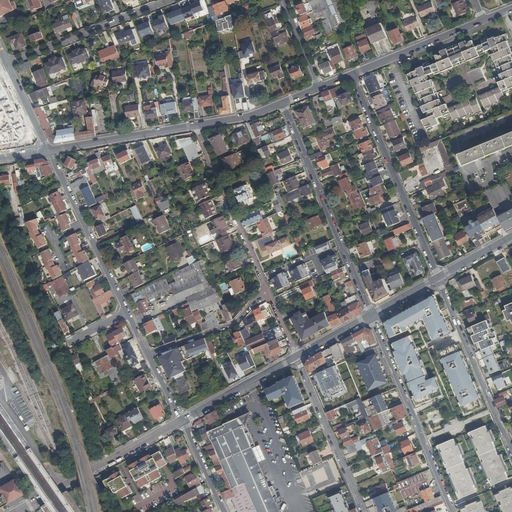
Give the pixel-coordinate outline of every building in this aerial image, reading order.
[(17,7),(13,0),(10,1),(9,0),(0,0),(0,13),(1,14),(17,7)] [(27,0),(32,10),(42,6),(40,0),(27,0)] [(201,0),(200,0),(185,6),(189,16),(205,9),(203,5),(201,0)] [(340,24),(346,22),(346,21),(344,15),(343,15),(340,9),(338,9),(334,0),(323,0),(335,27),(335,26),(337,30),(341,28),(340,24)] [(373,18),(379,16),(372,0),(365,0),(373,18)] [(468,13),(463,0),(453,4),(459,17),(468,13)] [(214,8),(209,10),(211,17),(228,11),(225,1),(213,6),(214,8)] [(421,17),(435,11),(432,2),(418,8),(421,17)] [(308,12),(304,3),(298,6),(301,15),(308,12)] [(181,9),(167,15),(172,25),(186,20),(181,9)] [(271,32),(278,29),(277,28),(273,18),(269,9),(263,12),(271,32)] [(231,29),(235,29),(232,15),(219,20),(218,20),(219,31),(224,31),(224,30),(223,25),(225,25),(225,23),(229,22),(230,28),(231,29)] [(306,15),(299,18),(303,28),(310,25),(306,15)] [(165,17),(154,22),(158,32),(169,28),(165,17)] [(416,26),(420,24),(417,17),(413,19),(413,18),(404,22),(407,31),(417,27),(416,26)] [(54,25),(52,26),(55,33),(57,32),(72,27),(69,19),(61,22),(60,19),(57,20),(58,23),(54,25)] [(332,31),(327,19),(322,21),(327,33),(332,31)] [(150,22),(138,27),(142,37),(154,32),(150,22)] [(372,42),(387,36),(384,30),(382,24),(367,30),(372,42)] [(312,26),(304,30),(307,37),(316,33),(316,32),(314,32),(312,26)] [(403,41),(398,28),(389,32),(395,44),(403,41)] [(132,46),(141,43),(135,29),(121,35),(120,34),(117,35),(120,45),(130,41),(132,46)] [(279,31),(272,34),(277,46),(289,41),(286,32),(280,34),(279,31)] [(32,36),(31,36),(33,42),(44,37),(42,33),(40,33),(32,36)] [(503,93),(507,91),(510,90),(509,88),(511,86),(511,57),(511,54),(511,53),(511,50),(507,39),(509,38),(507,33),(496,38),(496,36),(487,39),(486,37),(485,38),(481,39),(483,44),(475,47),(473,40),(471,41),(470,41),(470,42),(469,42),(469,43),(468,44),(469,46),(466,47),(465,44),(464,43),(463,43),(458,45),(457,45),(456,46),(456,47),(456,48),(462,62),(487,53),(486,51),(490,49),(492,48),(494,50),(495,50),(496,53),(492,55),(494,61),(497,60),(500,66),(497,67),(502,80),(499,82),(500,84),(497,86),(498,89),(496,89),(495,88),(492,90),(491,91),(490,92),(489,89),(483,91),(484,94),(483,95),(481,94),(480,94),(485,107),(506,99),(503,93)] [(27,46),(23,34),(9,39),(12,45),(15,43),(17,50),(27,46)] [(368,39),(359,43),(362,52),(371,48),(368,39)] [(460,63),(462,62),(456,48),(456,47),(456,46),(457,45),(458,45),(463,43),(464,43),(465,44),(466,47),(469,46),(468,44),(466,40),(440,50),(442,54),(443,56),(445,55),(446,53),(448,52),(454,66),(460,63)] [(357,56),(352,45),(344,49),(348,60),(357,56)] [(112,59),(113,62),(121,59),(117,49),(116,46),(102,52),(102,53),(100,54),(103,62),(112,59)] [(73,53),(69,54),(73,64),(90,58),(86,48),(81,49),(80,48),(73,51),(73,53)] [(339,48),(329,52),(333,61),(334,64),(344,60),(339,48)] [(168,68),(174,67),(172,51),(167,52),(167,54),(157,55),(159,67),(168,66),(168,68)] [(454,66),(448,52),(446,53),(445,55),(443,56),(442,54),(440,55),(439,54),(438,54),(435,55),(438,62),(431,65),(429,60),(424,62),(425,65),(417,68),(417,70),(406,74),(408,79),(411,78),(417,92),(419,91),(421,98),(419,99),(425,112),(428,110),(429,112),(428,113),(428,114),(428,115),(428,117),(423,119),(427,130),(432,128),(431,126),(440,122),(438,117),(444,114),(445,117),(451,114),(454,120),(475,112),(475,114),(482,111),(476,96),(473,97),(474,100),(472,101),(471,100),(470,100),(469,98),(467,99),(467,101),(466,102),(464,98),(459,101),(460,104),(458,105),(457,104),(454,105),(454,106),(454,107),(453,107),(451,104),(448,105),(447,103),(443,105),(442,102),(437,91),(435,92),(432,86),(435,85),(432,79),(428,80),(427,79),(429,77),(427,74),(434,72),(435,74),(454,66)] [(50,62),(46,64),(50,74),(67,67),(63,57),(58,59),(57,57),(50,60),(50,62)] [(30,61),(21,64),(23,69),(32,66),(30,61)] [(329,62),(321,65),(324,73),(333,70),(332,69),(329,62)] [(149,64),(137,66),(139,78),(151,76),(149,64)] [(303,75),(299,66),(290,69),(294,79),(303,75)] [(275,67),(270,69),(273,78),(279,76),(280,79),(285,77),(283,74),(284,74),(281,67),(276,69),(276,68),(275,67)] [(45,77),(47,76),(45,71),(35,74),(39,84),(40,88),(48,85),(45,77)] [(126,71),(113,73),(114,84),(121,83),(121,81),(127,81),(126,71)] [(264,71),(246,77),(249,85),(266,79),(265,76),(267,76),(266,73),(264,73),(264,71)] [(93,80),(92,86),(98,88),(99,84),(107,87),(109,80),(106,79),(106,77),(101,75),(100,76),(97,75),(95,81),(93,80)] [(368,86),(372,94),(381,90),(379,85),(376,77),(365,81),(367,87),(368,86)] [(244,83),(233,85),(235,99),(246,97),(244,83)] [(339,96),(336,87),(329,90),(333,99),(339,96)] [(51,99),(47,88),(31,94),(34,102),(47,97),(49,104),(56,102),(55,98),(51,99)] [(11,99),(7,90),(0,93),(0,98),(5,108),(15,104),(12,98),(11,99)] [(200,97),(201,107),(213,105),(215,105),(213,95),(213,90),(209,91),(210,95),(200,97)] [(334,108),(337,107),(333,99),(329,90),(322,93),(329,107),(333,106),(334,108)] [(349,92),(339,96),(343,105),(353,101),(349,92)] [(374,101),(377,109),(386,106),(381,94),(371,98),(373,102),(374,101)] [(220,108),(221,115),(232,113),(231,104),(230,95),(223,96),(224,107),(220,108)] [(161,97),(159,98),(160,102),(162,115),(177,113),(175,102),(173,102),(163,104),(163,101),(162,99),(161,99),(161,97)] [(194,112),(195,119),(200,118),(196,97),(192,98),(193,101),(183,103),(184,111),(195,109),(195,112),(194,112)] [(87,113),(85,101),(73,103),(75,115),(87,113)] [(146,118),(162,115),(160,102),(156,103),(157,108),(157,110),(152,111),(152,108),(151,106),(144,107),(146,118)] [(352,104),(357,116),(363,114),(358,102),(352,104)] [(133,117),(141,116),(139,105),(125,107),(127,117),(133,116),(133,117)] [(308,107),(297,111),(299,116),(300,116),(304,126),(315,122),(308,107)] [(389,107),(378,112),(382,122),(393,117),(389,107)] [(44,115),(40,108),(35,109),(45,131),(44,131),(48,139),(55,143),(57,137),(53,135),(54,133),(51,128),(50,128),(44,115)] [(331,119),(334,126),(343,122),(340,115),(331,119)] [(89,131),(75,134),(76,140),(96,136),(92,117),(87,118),(89,131)] [(351,122),(354,131),(364,127),(360,118),(351,122)] [(384,124),(391,140),(401,135),(394,120),(384,124)] [(252,125),(251,122),(246,123),(253,140),(257,138),(257,137),(265,133),(260,122),(252,125)] [(15,124),(1,128),(4,138),(7,140),(10,139),(11,136),(13,136),(14,137),(18,136),(18,133),(15,124)] [(367,135),(364,127),(354,131),(358,139),(367,135)] [(286,137),(282,128),(272,132),(274,135),(272,136),(273,138),(274,138),(276,141),(286,137)] [(74,129),(57,132),(58,133),(57,137),(55,143),(56,143),(76,140),(75,134),(74,129)] [(246,130),(234,135),(239,146),(251,141),(246,130)] [(333,130),(316,137),(322,150),(330,147),(326,138),(335,134),(333,130)] [(20,132),(18,133),(18,136),(20,143),(30,141),(32,138),(31,131),(24,132),(24,131),(19,131),(20,132)] [(511,132),(460,154),(464,165),(511,144),(511,132)] [(228,151),(221,135),(210,139),(218,156),(228,151)] [(191,138),(180,139),(189,158),(198,154),(191,138)] [(403,138),(393,141),(397,150),(406,146),(403,138)] [(428,188),(434,186),(433,183),(438,181),(441,180),(456,173),(448,151),(442,138),(418,148),(421,154),(427,151),(432,149),(439,146),(442,154),(447,166),(446,167),(448,172),(440,176),(439,174),(425,180),(428,188)] [(363,150),(364,152),(373,149),(369,141),(360,144),(363,150)] [(167,143),(155,149),(160,158),(172,152),(167,143)] [(273,155),(269,145),(260,149),(257,150),(260,156),(261,160),(273,155)] [(132,159),(136,157),(132,150),(130,146),(127,147),(128,151),(132,159)] [(144,146),(135,149),(141,161),(143,164),(152,161),(144,146)] [(135,149),(132,150),(136,157),(138,162),(141,161),(135,149)] [(376,157),(373,149),(364,152),(365,156),(367,161),(376,157)] [(128,151),(117,156),(122,164),(132,159),(128,151)] [(289,151),(279,154),(281,159),(283,164),(293,160),(289,151)] [(241,163),(237,153),(235,154),(230,156),(222,159),(226,170),(241,163)] [(332,159),(330,153),(325,155),(326,157),(317,160),(321,170),(329,166),(327,161),(332,159)] [(410,153),(400,157),(404,166),(413,162),(410,153)] [(110,154),(103,157),(107,165),(114,162),(110,154)] [(69,156),(64,165),(71,169),(73,167),(75,168),(77,164),(75,163),(76,160),(69,156)] [(99,158),(87,163),(89,167),(93,173),(98,171),(96,167),(102,164),(99,158)] [(45,177),(54,173),(52,170),(48,162),(44,160),(43,159),(35,160),(36,164),(36,167),(42,166),(45,175),(45,177)] [(378,168),(375,161),(366,164),(365,165),(368,172),(364,173),(368,181),(371,179),(374,187),(381,184),(384,182),(381,175),(380,175),(377,168),(378,168)] [(196,175),(190,162),(181,165),(178,167),(183,176),(184,176),(186,181),(191,179),(190,178),(196,175)] [(424,176),(429,173),(424,162),(411,168),(413,172),(421,169),(424,176)] [(333,172),(335,177),(340,175),(341,174),(337,163),(330,166),(331,168),(322,172),(323,176),(333,172)] [(36,164),(28,165),(28,166),(25,167),(26,171),(29,170),(29,174),(30,174),(34,173),(35,179),(38,177),(36,167),(36,164)] [(38,178),(45,175),(42,166),(36,167),(38,177),(38,178)] [(88,173),(94,184),(98,182),(93,173),(89,167),(81,171),(83,175),(88,173)] [(283,172),(281,168),(272,172),(267,174),(268,175),(272,186),(280,182),(279,179),(277,178),(276,175),(283,172)] [(340,175),(342,180),(349,177),(347,172),(341,174),(340,175)] [(0,185),(11,184),(9,175),(0,176),(0,185)] [(273,198),(274,201),(278,199),(277,197),(272,186),(268,175),(261,178),(264,184),(268,183),(270,188),(269,189),(270,193),(272,198),(273,198)] [(284,181),(289,193),(300,188),(301,188),(298,182),(297,182),(294,176),(284,181)] [(355,209),(366,205),(364,198),(361,192),(360,191),(358,192),(355,186),(353,186),(349,177),(342,180),(339,181),(343,190),(347,189),(350,198),(353,197),(355,203),(353,203),(355,209)] [(86,178),(71,185),(75,193),(83,190),(88,187),(90,186),(86,178)] [(158,198),(150,180),(147,181),(161,211),(171,206),(168,199),(162,203),(160,197),(158,198)] [(441,187),(438,181),(433,183),(434,186),(428,188),(428,189),(432,198),(443,192),(441,187)] [(505,181),(500,184),(510,201),(511,199),(511,191),(508,184),(506,181),(505,181)] [(142,182),(128,188),(133,198),(137,196),(139,200),(145,197),(143,193),(147,191),(142,182)] [(206,183),(192,189),(197,199),(201,197),(202,199),(210,195),(207,189),(208,188),(206,183)] [(245,185),(234,189),(240,203),(251,198),(249,195),(252,194),(248,184),(245,185)] [(384,193),(381,184),(374,187),(370,188),(374,197),(371,198),(373,203),(375,202),(381,199),(379,195),(384,193)] [(22,207),(31,202),(30,199),(26,201),(24,188),(22,188),(21,185),(18,186),(18,188),(22,207)] [(289,193),(285,194),(288,201),(293,199),(296,198),(301,196),(300,194),(302,193),(304,196),(307,195),(309,194),(312,193),(309,185),(301,188),(300,188),(289,193)] [(96,204),(88,187),(83,190),(84,192),(83,192),(84,194),(84,195),(90,207),(96,204)] [(499,205),(490,188),(488,189),(484,191),(486,195),(493,208),(499,205)] [(61,197),(58,191),(50,195),(54,205),(63,201),(66,199),(64,195),(61,197)] [(217,213),(211,200),(200,205),(206,218),(217,213)] [(54,205),(60,216),(66,213),(68,212),(63,201),(54,205)] [(421,213),(423,218),(425,217),(435,213),(438,212),(434,203),(422,208),(424,212),(421,213)] [(393,204),(381,209),(383,213),(383,214),(388,226),(400,221),(398,217),(399,216),(397,212),(397,213),(395,208),(395,209),(393,204)] [(93,209),(100,223),(103,221),(107,219),(101,205),(93,209)] [(136,215),(139,221),(144,219),(136,205),(133,207),(137,215),(136,215)] [(478,217),(479,218),(482,216),(491,211),(491,212),(494,210),(493,208),(490,210),(489,210),(481,214),(482,215),(478,217)] [(504,227),(505,229),(511,225),(511,208),(498,217),(502,225),(504,227)] [(486,232),(487,233),(491,231),(498,228),(498,227),(502,225),(498,217),(494,210),(491,212),(491,211),(482,216),(479,218),(479,219),(486,232)] [(260,211),(241,220),(244,228),(256,223),(263,220),(260,211)] [(71,223),(66,213),(60,216),(58,217),(57,217),(62,227),(61,228),(63,232),(71,228),(69,224),(71,223)] [(432,235),(435,241),(439,239),(443,237),(445,236),(440,225),(435,213),(425,217),(426,221),(428,223),(427,224),(429,229),(431,235),(432,235)] [(164,215),(154,220),(161,234),(171,229),(164,215)] [(226,222),(223,216),(213,221),(215,225),(210,227),(213,234),(217,232),(220,239),(229,235),(227,231),(229,229),(226,223),(225,224),(224,222),(226,222)] [(319,216),(309,220),(313,228),(322,224),(319,216)] [(25,222),(25,225),(28,224),(31,230),(30,231),(33,238),(34,238),(38,247),(47,244),(43,234),(41,235),(38,228),(39,227),(37,223),(40,222),(39,218),(25,222)] [(259,227),(263,236),(273,232),(274,232),(268,218),(263,220),(256,223),(259,228),(259,227)] [(471,224),(466,227),(473,240),(477,237),(478,239),(478,240),(483,237),(483,236),(482,235),(486,232),(479,219),(474,222),(473,220),(473,219),(472,219),(471,219),(470,220),(469,221),(470,222),(471,224)] [(109,233),(103,221),(100,223),(96,225),(102,236),(109,233)] [(373,231),(369,221),(360,225),(364,235),(373,231)] [(396,234),(411,228),(409,223),(405,225),(387,232),(384,234),(385,236),(395,232),(396,234)] [(463,230),(454,235),(458,245),(469,239),(463,230)] [(276,241),(273,232),(263,236),(255,240),(262,257),(272,253),(273,253),(282,249),(282,248),(292,244),(288,236),(276,241)] [(71,249),(80,245),(79,244),(81,243),(76,233),(67,238),(72,248),(71,248),(71,249)] [(234,247),(229,235),(220,239),(217,240),(222,252),(234,247)] [(135,249),(128,236),(122,238),(123,240),(117,243),(122,253),(128,250),(129,252),(135,249)] [(401,247),(397,237),(390,240),(389,239),(387,239),(388,241),(387,241),(390,251),(401,247)] [(451,254),(443,237),(439,239),(435,241),(433,241),(441,259),(451,254)] [(369,247),(366,241),(356,245),(356,246),(357,246),(362,258),(372,254),(369,247)] [(178,242),(167,247),(171,254),(172,254),(175,260),(185,255),(178,242)] [(329,242),(315,248),(318,254),(332,249),(329,242)] [(76,255),(81,265),(82,265),(90,260),(85,251),(83,252),(80,245),(71,249),(74,256),(76,255)] [(187,258),(190,265),(194,263),(197,261),(191,248),(187,250),(190,256),(187,258)] [(52,260),(54,258),(49,249),(40,252),(45,262),(43,263),(44,264),(52,260)] [(415,251),(402,257),(405,264),(412,261),(414,267),(413,267),(414,270),(416,269),(417,274),(424,271),(415,251)] [(376,258),(378,262),(383,260),(388,258),(389,257),(387,253),(376,258)] [(335,255),(322,260),(328,273),(332,271),(340,268),(335,255)] [(239,256),(228,261),(233,271),(242,267),(239,260),(240,260),(239,256)] [(125,263),(131,275),(139,271),(141,270),(135,258),(125,263)] [(204,259),(194,263),(205,288),(216,283),(207,265),(205,259),(204,259)] [(48,270),(53,280),(54,280),(61,276),(57,265),(55,266),(52,260),(44,264),(47,270),(48,270)] [(89,262),(78,268),(84,281),(96,275),(89,262)] [(194,263),(190,265),(168,276),(174,290),(179,300),(187,297),(205,288),(194,263)] [(305,263),(294,268),(300,280),(311,275),(305,263)] [(340,268),(332,271),(334,276),(336,280),(341,278),(340,277),(345,275),(342,267),(340,268)] [(376,300),(390,293),(380,271),(375,273),(375,272),(371,273),(369,268),(363,270),(370,286),(371,289),(369,289),(373,300),(376,300)] [(72,270),(62,275),(63,276),(64,279),(74,274),(72,270)] [(133,280),(136,287),(145,283),(139,271),(131,275),(129,275),(132,281),(133,280)] [(285,272),(275,276),(281,289),(291,285),(285,272)] [(400,272),(388,277),(392,287),(404,282),(400,272)] [(501,274),(492,279),(497,288),(502,285),(506,283),(501,274)] [(464,290),(476,285),(474,282),(471,275),(460,280),(464,290)] [(59,297),(71,291),(64,279),(63,276),(52,282),(59,297)] [(152,301),(174,290),(168,276),(145,288),(149,295),(152,301)] [(230,282),(236,294),(245,290),(242,282),(243,282),(241,277),(230,282)] [(87,283),(94,299),(105,293),(101,283),(93,287),(92,286),(96,284),(94,280),(87,283)] [(310,284),(313,282),(312,280),(303,284),(299,286),(301,290),(302,289),(306,299),(314,296),(315,296),(310,284)] [(344,289),(341,290),(349,306),(354,316),(361,312),(362,307),(351,280),(342,284),(344,289)] [(478,280),(474,282),(476,285),(479,293),(483,291),(478,280)] [(203,315),(206,321),(207,321),(209,324),(211,324),(212,327),(219,324),(214,311),(220,308),(217,302),(219,300),(218,297),(220,296),(221,295),(216,283),(205,288),(187,297),(189,301),(194,311),(200,309),(203,307),(206,314),(203,315)] [(149,295),(145,288),(133,294),(142,313),(151,309),(147,300),(149,299),(147,296),(149,295)] [(93,300),(102,318),(105,316),(100,305),(114,297),(111,290),(105,293),(94,299),(93,300)] [(406,331),(408,330),(406,326),(413,323),(419,319),(424,317),(426,322),(442,315),(441,311),(440,309),(434,294),(426,299),(426,300),(417,306),(416,305),(412,307),(406,310),(402,313),(393,319),(392,318),(385,322),(390,335),(391,337),(395,336),(406,331)] [(222,310),(227,321),(232,320),(229,312),(225,303),(221,295),(220,296),(224,304),(223,304),(225,309),(222,310)] [(330,310),(336,307),(330,295),(325,297),(330,308),(329,308),(330,310)] [(470,297),(460,301),(462,307),(472,303),(470,297)] [(196,322),(199,321),(194,311),(189,301),(174,308),(176,312),(185,309),(191,323),(196,321),(196,322)] [(227,302),(225,303),(229,312),(233,311),(231,307),(229,307),(227,302)] [(511,302),(505,305),(507,309),(503,310),(508,320),(511,319),(511,321),(511,302)] [(73,304),(63,310),(69,322),(80,317),(73,304)] [(265,318),(259,305),(253,308),(258,320),(265,318)] [(349,306),(339,311),(344,321),(354,316),(349,306)] [(477,315),(473,306),(465,310),(470,322),(475,320),(474,316),(477,315)] [(200,309),(194,311),(199,321),(203,330),(212,327),(211,324),(209,324),(207,321),(206,321),(204,322),(202,318),(204,317),(200,309)] [(338,310),(327,315),(330,322),(330,324),(332,327),(332,328),(344,321),(339,311),(338,310)] [(325,325),(330,322),(327,315),(325,311),(313,318),(314,318),(310,320),(306,312),(302,314),(300,311),(296,314),(296,315),(292,318),(295,323),(296,323),(298,325),(297,326),(300,332),(298,333),(299,337),(300,337),(300,338),(301,338),(302,338),(303,338),(307,336),(307,337),(308,336),(314,333),(313,332),(318,329),(319,330),(325,327),(326,326),(325,325)] [(163,316),(162,313),(145,322),(149,331),(162,325),(158,318),(163,316)] [(442,315),(426,322),(434,339),(450,333),(448,328),(449,328),(446,321),(445,322),(442,315)] [(255,318),(245,322),(247,329),(258,324),(255,318)] [(485,320),(468,327),(478,351),(499,342),(494,330),(492,331),(487,319),(485,320)] [(70,331),(64,320),(60,322),(66,333),(70,331)] [(371,345),(377,342),(372,329),(365,327),(352,334),(355,340),(361,337),(368,338),(371,345)] [(114,332),(118,341),(126,336),(122,328),(114,332)] [(245,328),(241,330),(246,342),(250,340),(245,328)] [(241,345),(246,342),(241,330),(235,333),(237,336),(235,337),(236,342),(239,341),(241,345)] [(114,332),(110,334),(110,335),(107,337),(112,347),(107,350),(109,354),(111,358),(120,353),(119,351),(122,349),(118,341),(114,332)] [(267,344),(263,333),(250,340),(246,342),(250,352),(255,350),(267,344)] [(351,342),(355,340),(352,334),(340,341),(345,353),(354,349),(351,342)] [(163,339),(166,344),(176,340),(174,335),(163,339)] [(408,336),(393,342),(396,350),(394,351),(404,375),(406,374),(410,382),(412,386),(416,398),(414,399),(417,405),(426,402),(426,401),(434,397),(434,398),(443,395),(436,377),(427,380),(420,362),(421,362),(415,349),(414,349),(408,336)] [(208,344),(206,337),(164,353),(165,354),(160,357),(170,375),(172,374),(173,377),(175,376),(183,372),(187,370),(183,362),(188,359),(188,358),(195,354),(196,356),(206,351),(210,349),(208,344)] [(278,339),(268,343),(273,354),(275,361),(279,358),(277,353),(283,350),(278,339)] [(359,340),(356,341),(357,344),(361,351),(364,350),(359,340)] [(498,359),(504,372),(511,369),(502,346),(500,341),(499,342),(478,351),(475,352),(483,371),(487,369),(485,364),(498,359)] [(338,359),(344,356),(338,342),(322,351),(327,361),(329,367),(340,362),(338,359)] [(268,356),(273,354),(268,343),(267,344),(255,350),(256,353),(265,349),(268,356)] [(455,344),(440,350),(444,358),(442,358),(449,375),(451,374),(457,388),(455,389),(462,406),(464,405),(467,412),(481,406),(481,405),(478,399),(480,398),(473,381),(471,382),(465,368),(466,368),(460,351),(458,351),(455,344)] [(324,363),(327,361),(322,351),(307,359),(306,364),(309,372),(319,367),(319,365),(324,363)] [(72,356),(76,368),(83,365),(77,354),(72,356)] [(111,358),(109,354),(95,362),(103,378),(110,374),(113,380),(118,378),(119,380),(114,383),(116,386),(124,382),(111,358)] [(388,382),(376,354),(357,362),(369,390),(388,382)] [(133,369),(136,373),(148,366),(146,361),(140,364),(137,359),(130,363),(133,369)] [(227,364),(229,366),(225,368),(231,379),(240,375),(233,361),(227,364)] [(255,370),(258,369),(254,362),(246,365),(248,370),(252,368),(253,369),(255,370)] [(345,373),(341,363),(331,367),(335,376),(337,376),(338,377),(344,375),(343,373),(345,373)] [(192,388),(183,372),(175,376),(178,383),(177,383),(182,393),(192,388)] [(305,400),(294,374),(276,382),(277,384),(273,386),(272,385),(264,389),(266,392),(260,395),(262,400),(268,397),(269,400),(272,399),(272,398),(276,396),(276,397),(283,394),(289,407),(305,400)] [(145,375),(135,380),(141,392),(151,387),(145,375)] [(347,378),(337,382),(341,391),(350,387),(349,384),(350,384),(347,378)] [(352,386),(357,398),(361,397),(356,384),(352,386)] [(112,389),(99,395),(100,398),(113,391),(112,389)] [(389,409),(382,393),(363,400),(369,415),(370,417),(378,414),(389,409)] [(503,395),(495,399),(498,406),(506,402),(503,395)] [(358,403),(364,417),(369,415),(363,400),(361,397),(357,398),(350,401),(352,405),(358,403)] [(328,404),(330,410),(335,408),(339,406),(336,400),(328,404)] [(382,425),(378,414),(370,417),(375,430),(393,422),(403,418),(408,416),(403,403),(392,408),(394,411),(391,412),(392,416),(395,414),(397,418),(382,425)] [(166,414),(160,405),(151,410),(156,419),(166,414)] [(305,406),(291,412),(294,420),(300,417),(302,421),(310,417),(305,406)] [(133,420),(135,424),(145,419),(138,407),(134,410),(129,412),(126,414),(126,415),(129,420),(132,418),(133,420)] [(338,415),(335,408),(330,410),(326,411),(329,419),(338,415)] [(217,415),(218,414),(216,410),(206,416),(210,424),(215,421),(219,419),(217,415)] [(241,415),(228,421),(230,424),(241,451),(220,461),(221,464),(231,487),(243,482),(256,511),(280,511),(274,498),(274,497),(277,495),(273,484),(269,486),(251,445),(255,444),(252,438),(247,427),(245,422),(250,412),(242,416),(241,415)] [(127,431),(133,428),(130,422),(129,420),(126,415),(117,420),(122,431),(126,429),(127,431)] [(405,421),(403,418),(393,422),(398,434),(407,430),(403,421),(405,421)] [(445,428),(452,425),(452,424),(458,422),(457,418),(443,423),(445,428)] [(228,421),(223,423),(211,429),(207,431),(212,443),(220,461),(241,451),(230,424),(228,421)] [(367,421),(359,424),(361,429),(364,427),(366,427),(367,431),(370,429),(367,421)] [(485,424),(471,431),(473,436),(471,437),(475,444),(476,448),(478,447),(484,461),(482,462),(483,465),(487,474),(489,477),(490,477),(493,484),(508,477),(505,471),(506,470),(500,454),(499,454),(498,454),(492,441),(494,440),(489,429),(488,430),(485,424)] [(118,433),(115,426),(107,431),(107,432),(106,433),(108,436),(109,435),(110,437),(118,433)] [(347,429),(347,426),(339,430),(342,438),(350,435),(347,429)] [(206,439),(208,444),(212,443),(207,431),(205,428),(200,430),(203,440),(206,439)] [(309,430),(299,434),(303,445),(314,441),(309,430)] [(366,441),(372,456),(384,451),(382,447),(380,442),(376,433),(361,440),(362,443),(366,441)] [(342,438),(346,446),(361,440),(359,435),(352,438),(350,435),(342,438)] [(414,449),(409,436),(401,439),(406,453),(414,449)] [(454,438),(440,444),(442,450),(441,451),(443,457),(444,458),(445,462),(447,461),(453,475),(451,475),(454,484),(456,487),(457,491),(459,490),(462,498),(476,491),(474,485),(476,484),(469,468),(467,468),(461,455),(463,454),(458,443),(456,444),(454,438)] [(363,445),(362,443),(361,440),(346,446),(349,454),(361,449),(363,445)] [(213,460),(215,467),(216,467),(219,465),(221,464),(220,461),(212,443),(208,444),(205,446),(206,449),(208,449),(209,452),(211,452),(214,460),(213,460)] [(476,448),(475,444),(473,445),(482,466),(483,465),(482,462),(484,461),(478,447),(476,448)] [(175,450),(175,448),(171,450),(166,452),(171,462),(174,461),(174,462),(177,461),(176,459),(179,458),(175,450)] [(180,448),(175,450),(179,458),(182,464),(187,462),(186,460),(190,458),(187,451),(188,450),(188,449),(182,452),(180,448)] [(309,452),(314,464),(322,460),(317,449),(309,452)] [(388,450),(384,451),(389,464),(393,462),(388,450)] [(150,455),(130,466),(142,488),(163,477),(158,468),(167,463),(161,451),(151,457),(150,455)] [(377,458),(383,472),(391,469),(389,464),(384,451),(372,456),(374,460),(377,458)] [(421,465),(416,452),(406,456),(411,469),(421,465)] [(501,453),(500,454),(506,470),(508,470),(501,453)] [(323,474),(339,468),(334,456),(322,460),(314,464),(300,470),(306,484),(311,498),(318,495),(315,488),(327,483),(323,474)] [(444,458),(442,459),(453,484),(454,484),(451,475),(453,475),(447,461),(445,462),(444,458)] [(221,492),(227,489),(231,487),(221,464),(219,465),(222,472),(220,473),(227,487),(221,490),(221,492)] [(469,468),(476,484),(477,483),(470,467),(469,468)] [(174,474),(176,479),(186,473),(184,470),(184,468),(174,474)] [(119,471),(103,481),(106,487),(109,489),(111,488),(115,494),(118,492),(123,499),(132,494),(119,471)] [(429,483),(424,471),(399,481),(397,482),(397,484),(399,487),(402,494),(429,483)] [(186,478),(193,491),(198,488),(202,485),(196,474),(192,476),(191,475),(186,478)] [(0,492),(6,504),(22,495),(16,484),(14,479),(0,486),(0,492)] [(232,500),(237,511),(256,511),(243,482),(231,487),(227,489),(221,492),(226,503),(228,502),(232,500)] [(388,491),(387,488),(385,483),(376,486),(379,494),(388,491)] [(404,498),(424,490),(431,487),(429,483),(402,494),(404,498)] [(344,485),(327,492),(330,499),(347,492),(344,485)] [(424,490),(428,501),(436,498),(431,487),(424,490)] [(501,493),(497,494),(504,511),(511,511),(511,487),(500,491),(501,493)] [(193,491),(183,496),(175,501),(178,506),(185,503),(185,501),(200,494),(198,488),(193,491)] [(389,491),(372,498),(377,511),(390,511),(397,509),(389,491)] [(82,511),(69,492),(65,495),(64,495),(65,496),(74,509),(75,511),(82,511)] [(428,501),(408,509),(409,511),(414,511),(421,509),(432,505),(443,500),(441,496),(436,498),(428,501)] [(191,505),(193,508),(198,505),(198,504),(202,502),(206,511),(205,511),(214,511),(213,508),(214,508),(209,497),(191,505)] [(326,511),(357,511),(356,507),(354,508),(350,501),(326,510),(326,511)] [(478,501),(466,505),(467,507),(463,508),(464,511),(487,511),(485,507),(483,507),(481,501),(478,502),(478,501)]
